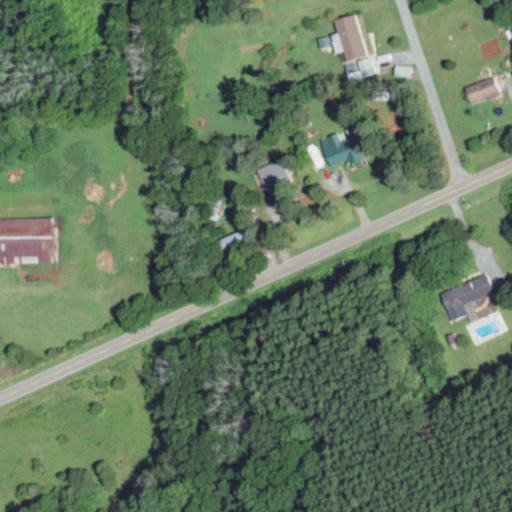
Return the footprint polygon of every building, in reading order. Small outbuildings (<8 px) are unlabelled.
[(498,0),(501,17),(488,19),(485,0),(498,0)] [(359,13),(371,54),(352,59),(340,19),(359,13)] [(490,52),(485,53),(483,46),(499,43),(500,51),(495,52),(496,56),(491,57),(490,52)] [(379,72),(366,75),(362,60),(375,57),(379,72)] [(415,66),(415,76),(401,75),(402,64),(415,66)] [(350,69),(363,67),(365,76),(352,79),(350,69)] [(491,96),(476,102),(470,85),(497,74),(504,93),(492,98),(491,96)] [(194,131),(191,117),(208,114),(210,129),(194,131)] [(345,140),(368,130),(375,147),(366,152),(369,157),(353,165),(350,159),(337,165),(325,139),(341,131),(345,140)] [(295,180),(290,183),(293,189),(287,192),(284,186),(272,192),(261,170),(283,158),(295,180)] [(223,199),(221,204),(214,201),(216,196),(223,199)] [(240,215),(231,218),(230,213),(233,212),(230,204),(235,202),(240,215)] [(213,205),(221,205),(221,219),(212,219),(213,205)] [(0,218),(58,217),(60,261),(2,263),(0,218)] [(231,252),(228,247),(223,249),(219,241),(252,226),(256,234),(238,242),(240,247),(231,252)] [(443,291),(454,319),(470,313),(466,303),(478,299),(480,302),(499,295),(491,273),(443,291)]
